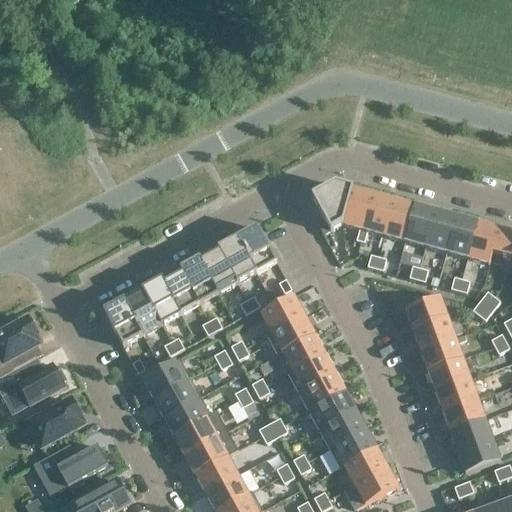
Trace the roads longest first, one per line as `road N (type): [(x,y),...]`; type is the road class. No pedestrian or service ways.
road 1 (residential): [(32,247),(331,84),(511,125)]
road 2 (residential): [(423,511),(372,370),(277,194)]
road 3 (residential): [(277,194),(343,161),(511,205)]
road 4 (residential): [(62,304),(277,194)]
road 5 (residential): [(179,511),(62,304)]
